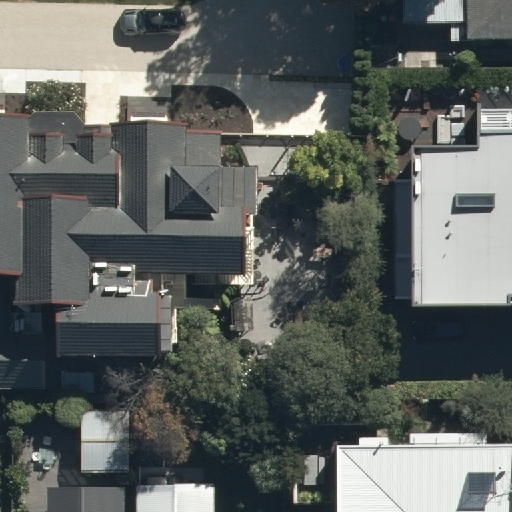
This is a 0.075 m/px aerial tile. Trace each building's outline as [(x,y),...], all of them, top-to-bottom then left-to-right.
[(511,0),(408,0),(409,23),(463,23),(463,40),(511,39),(511,0)] [(511,303),(511,106),(477,108),(477,145),(414,146),(415,181),(396,181),(398,297),(413,297),(413,305),(511,303)] [(0,388),(54,388),(54,301),(70,301),(70,354),(174,354),(173,274),(261,274),(261,213),(270,213),(270,160),(201,160),(201,122),(120,123),(120,134),(39,134),(39,112),(0,111),(0,388)] [(85,406),(85,469),(140,469),(141,406),(85,406)] [(510,511),(511,434),(342,435),(342,511),(510,511)] [(139,483),(140,511),(218,511),(217,481),(139,483)] [(130,511),(130,488),(53,488),(53,511),(130,511)]
